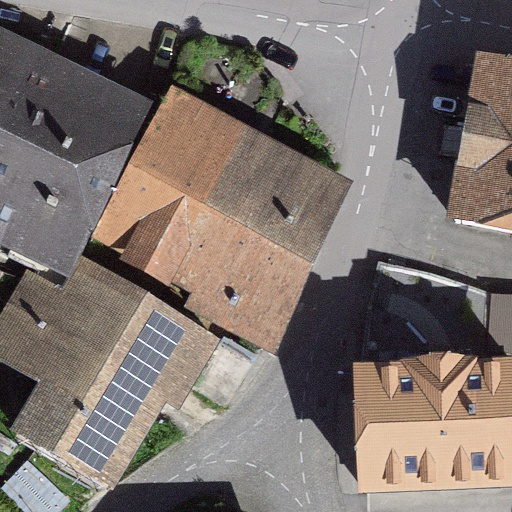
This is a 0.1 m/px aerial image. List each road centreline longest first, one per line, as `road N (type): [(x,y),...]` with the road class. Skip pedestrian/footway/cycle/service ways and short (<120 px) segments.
road 1 (residential): [(273,426),(358,219),(404,26)]
road 2 (residential): [(404,26),(205,0)]
road 3 (residential): [(147,511),(273,426)]
